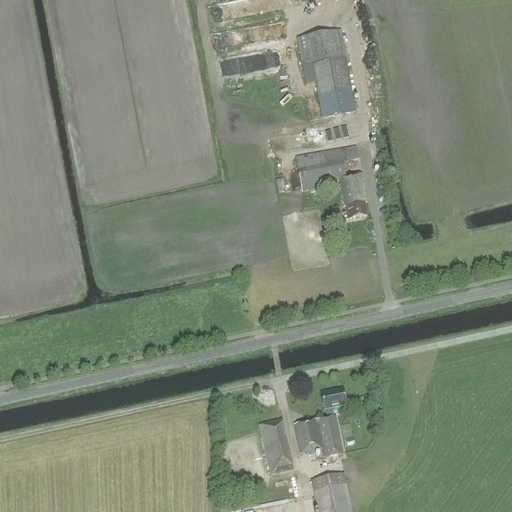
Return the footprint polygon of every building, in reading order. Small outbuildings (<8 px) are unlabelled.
[(341,31),(297,40),(302,67),(312,65),(322,119),(356,113),(346,60),(347,60),(341,31)] [(248,137),(238,139),(242,161),(252,159),(248,137)] [(356,147),(339,151),(295,160),(302,193),(338,186),(343,208),(345,208),(348,221),(367,217),(364,204),(367,203),(361,174),(345,177),(342,163),(359,160),(356,147)] [(276,181),(278,194),(285,193),(283,180),(276,181)] [(347,407),(343,391),(331,394),(330,393),(321,395),(325,412),(327,419),(294,426),(300,456),(323,451),(325,460),(343,456),(335,418),(334,418),(332,410),(347,407)] [(270,476),(294,471),(282,420),(258,426),(270,476)] [(318,511),(353,511),(345,474),(312,481),(318,511)]
